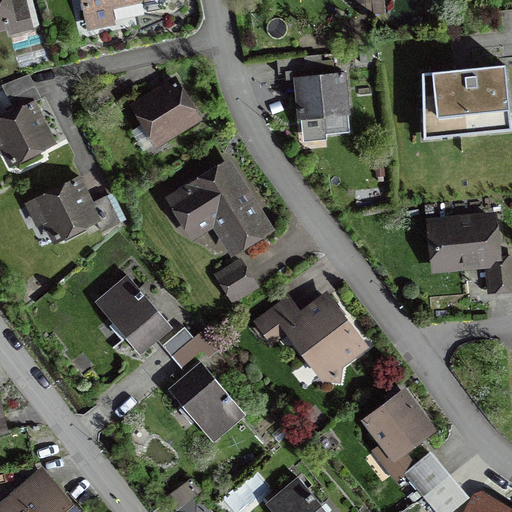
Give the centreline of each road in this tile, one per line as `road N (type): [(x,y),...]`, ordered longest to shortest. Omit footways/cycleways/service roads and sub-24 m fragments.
road 1 (residential): [(213,0),(240,113),(257,141),(477,438),(511,467)]
road 2 (residential): [(130,511),(0,342)]
